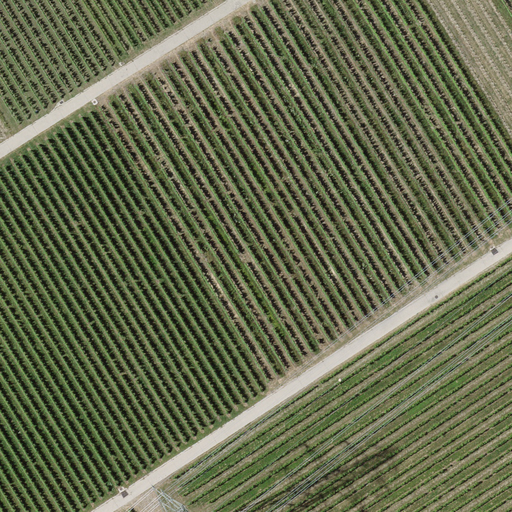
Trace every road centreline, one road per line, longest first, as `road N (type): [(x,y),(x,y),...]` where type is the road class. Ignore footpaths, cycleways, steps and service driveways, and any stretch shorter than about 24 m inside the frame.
road 1 (track): [(511,246),(105,511)]
road 2 (track): [(0,155),(244,0)]
